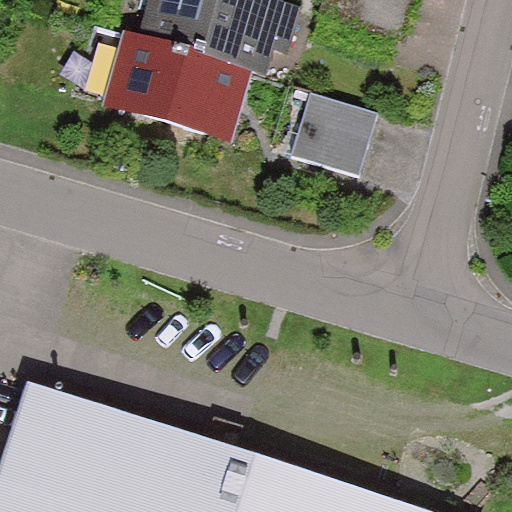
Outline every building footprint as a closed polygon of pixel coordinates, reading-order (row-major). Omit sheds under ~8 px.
[(299,13),(255,0),(171,0),(158,46),(241,71),(254,75),(259,60),(267,62),(272,44),(288,48),(299,13)] [(408,0),(327,0),(322,21),(398,41),(408,0)] [(221,137),(241,71),(158,46),(142,41),(122,107),(221,137)] [(381,114),(312,95),(295,157),(364,176),(381,114)] [(207,447),(40,392),(0,511),(404,511),(237,457),(244,433),(215,424),(207,447)]
